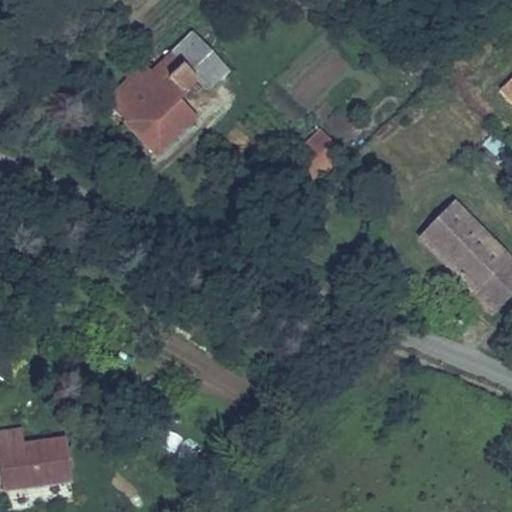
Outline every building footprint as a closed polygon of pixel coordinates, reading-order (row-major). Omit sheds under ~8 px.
[(148,73),(139,64),(98,102),(155,163),(197,125),(189,115),(229,78),(190,35),(148,73)] [(511,83),(503,92),(511,101),(511,83)] [(277,172),(294,192),(338,152),(320,132),(277,172)] [(499,162),(510,150),(490,132),(479,144),(499,162)] [(454,199),(417,235),(472,291),(509,254),(454,199)] [(511,256),(509,254),(472,291),(491,310),(511,289),(511,256)] [(0,488),(1,489),(1,495),(72,485),(65,439),(23,446),(20,429),(0,431),(0,488)]
